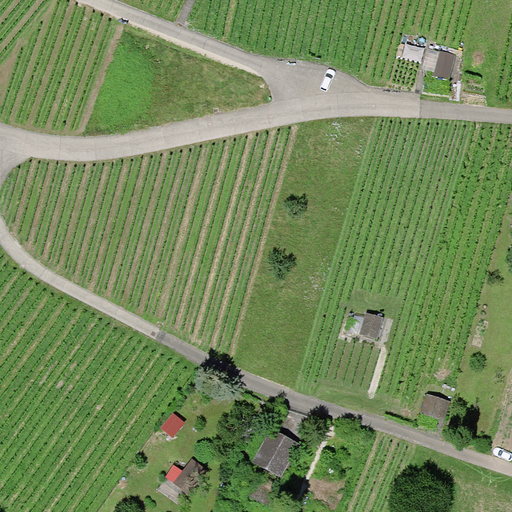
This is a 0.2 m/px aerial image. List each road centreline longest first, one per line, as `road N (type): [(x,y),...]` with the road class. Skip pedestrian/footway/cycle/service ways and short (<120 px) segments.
road 1 (unclassified): [(0,230),(32,262),(215,366),(511,470)]
road 2 (unclassified): [(511,110),(340,91),(96,143),(0,131)]
road 3 (track): [(90,0),(340,91)]
